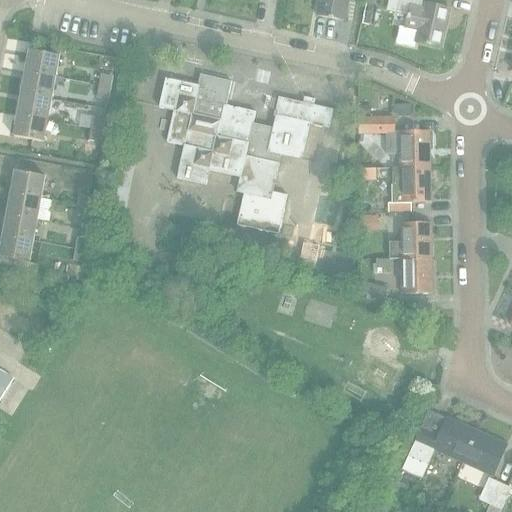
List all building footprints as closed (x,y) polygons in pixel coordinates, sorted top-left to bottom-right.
[(321,0),(318,17),(344,21),(348,0),(321,0)] [(399,28),(395,43),(413,47),(414,43),(440,49),(449,10),(423,5),(422,9),(409,6),(404,29),(399,28)] [(26,74),(56,79),(60,57),(30,52),(26,74)] [(26,74),(22,95),(52,100),(56,79),(26,74)] [(100,74),(98,86),(109,88),(111,76),(100,74)] [(286,198),(271,194),(280,156),(300,160),(308,125),(328,130),(333,111),(313,106),(315,100),(304,97),(303,104),(278,98),(275,112),(274,111),(273,116),(276,117),(274,129),(253,124),(255,113),(227,106),(232,82),(200,74),(197,85),(166,78),(159,107),(173,111),(166,142),(183,146),(176,178),(206,185),(209,170),(241,177),(237,192),(243,194),(236,226),(277,235),(286,198)] [(109,88),(98,86),(96,98),(107,99),(109,88)] [(22,95),(18,117),(48,122),(52,100),(22,95)] [(48,122),(18,117),(14,138),(45,143),(48,122)] [(93,117),(91,129),(101,130),(103,119),(93,117)] [(367,119),(359,120),(359,134),(385,134),(385,155),(399,155),(399,168),(429,168),(428,133),(399,134),(393,134),(393,131),(393,119),(367,119)] [(101,130),(91,129),(89,140),(99,142),(101,130)] [(124,222),(135,163),(122,161),(111,220),(124,222)] [(376,178),(388,178),(388,168),(376,168),(376,178)] [(429,168),(399,168),(400,204),(430,203),(429,168)] [(12,194),(42,200),(46,178),(16,173),(12,194)] [(12,194),(8,216),(38,221),(42,200),(12,194)] [(79,194),(76,206),(88,207),(90,196),(79,194)] [(361,212),(380,211),(380,199),(360,200),(361,212)] [(74,217),(85,219),(88,207),(76,206),(74,217)] [(8,216),(4,237),(34,243),(38,221),(8,216)] [(400,242),(388,242),(389,260),(401,259),(431,259),(430,223),(400,224),(400,242)] [(34,243),(4,237),(0,258),(30,264),(34,243)] [(77,237),(75,249),(87,251),(89,240),(77,237)] [(85,263),(87,251),(75,249),(73,261),(85,263)] [(301,249),(297,269),(314,273),(317,251),(301,249)] [(431,259),(401,259),(401,295),(431,294),(431,259)] [(389,260),(376,260),(376,269),(389,269),(389,260)] [(362,282),(359,294),(383,300),(387,288),(362,282)] [(0,371),(0,401),(13,380),(0,371)] [(446,419),(439,436),(420,428),(401,469),(421,478),(434,450),(462,463),(476,432),(446,419)] [(476,432),(462,463),(492,476),(506,446),(476,432)] [(489,505),(499,483),(489,478),(479,500),(489,505)] [(510,488),(499,483),(489,505),(486,511),(500,511),(511,489),(510,488)]
